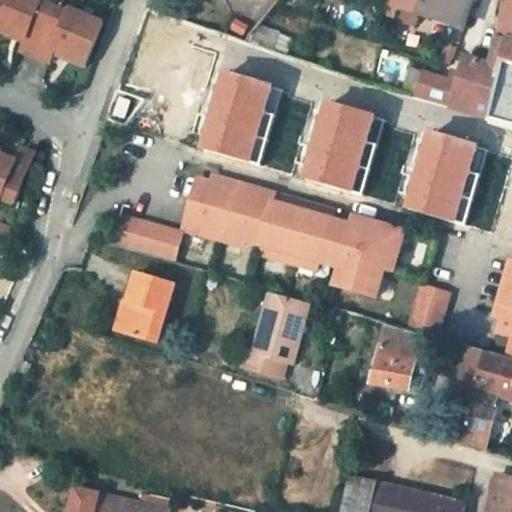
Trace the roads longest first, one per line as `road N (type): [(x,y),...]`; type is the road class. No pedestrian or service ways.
road 1 (residential): [(511,139),(234,55)]
road 2 (residential): [(0,354),(49,247),(82,131)]
road 3 (unknown): [(511,480),(364,428)]
road 4 (residential): [(82,131),(132,0)]
